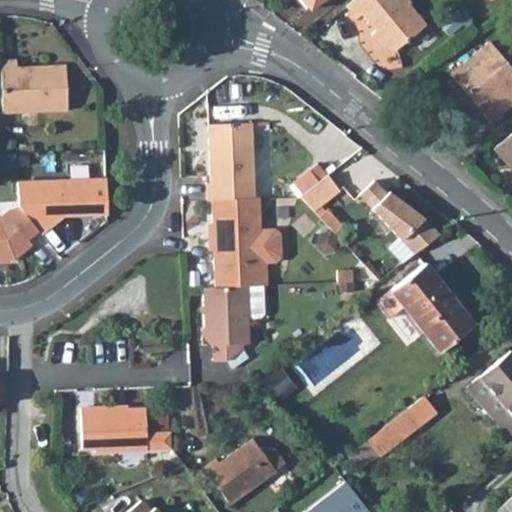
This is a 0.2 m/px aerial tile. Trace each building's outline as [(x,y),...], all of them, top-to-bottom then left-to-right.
[(301,0),(309,9),(319,0),(301,0)] [(411,2),(409,0),(352,0),(346,5),(356,18),(361,14),(375,30),(370,35),(381,49),(394,51),(426,25),(409,3),(411,2)] [(452,73),(491,120),(511,102),(511,72),(488,43),(452,73)] [(16,66),(15,59),(0,59),(0,85),(1,112),(66,110),(65,64),(40,65),(40,69),(16,70),(16,66)] [(254,198),(251,123),(207,124),(210,183),(205,183),(206,199),(210,199),(254,198)] [(56,144),(67,144),(67,129),(56,130),(56,144)] [(511,132),(493,148),(511,171),(511,132)] [(2,165),(12,164),(12,154),(2,155),(2,165)] [(27,164),(26,155),(18,155),(18,164),(27,164)] [(305,191),(317,182),(307,170),(296,179),(305,191)] [(317,182),(305,191),(301,194),(299,196),(313,212),(320,207),(340,191),(326,174),(317,182)] [(17,205),(37,231),(40,234),(61,215),(91,214),(90,179),(16,181),(17,205)] [(301,194),(305,191),(296,179),(292,182),(301,194)] [(386,193),(373,180),(358,194),(398,236),(414,253),(438,234),(423,218),(387,191),(386,193)] [(213,287),(246,286),(262,285),(267,285),(266,262),(276,262),(281,257),(280,234),(275,229),(260,229),(259,198),(254,198),(210,199),(211,222),(212,250),(213,287)] [(37,231),(17,205),(8,209),(0,215),(0,259),(13,259),(31,244),(27,239),(37,231)] [(320,207),(313,212),(319,218),(325,212),(320,207)] [(325,212),(319,218),(334,234),(343,226),(327,210),(325,212)] [(414,253),(398,236),(387,247),(402,262),(414,253)] [(472,324),(424,263),(374,301),(387,319),(402,307),(437,351),(472,324)] [(351,270),(336,270),(337,282),(352,282),(351,270)] [(246,286),(248,317),(260,317),(263,313),(262,285),(246,286)] [(246,286),(213,287),(202,288),(204,328),(200,328),(201,345),(211,345),(211,361),(225,360),(242,349),(242,344),(249,343),(248,317),(246,286)] [(230,369),(248,358),(242,349),(225,360),(230,369)] [(511,433),(511,353),(509,350),(477,376),(504,409),(492,419),(507,438),(511,433)] [(492,419),(504,409),(477,376),(464,387),(492,419)] [(419,423),(435,411),(423,396),(407,408),(419,423)] [(95,407),(79,407),(81,448),(93,448),(93,451),(146,448),(145,408),(127,409),(95,410),(95,407)] [(419,423),(407,408),(357,447),(366,459),(376,452),(378,455),(419,423)] [(260,450),(252,438),(218,462),(215,458),(202,468),(228,504),(284,463),(274,449),(264,447),(260,450)] [(357,447),(347,454),(356,467),(366,459),(357,447)] [(372,511),(353,479),(304,508),(305,511),(372,511)] [(511,511),(511,495),(491,511),(511,511)] [(149,510),(140,499),(123,511),(157,511),(153,507),(149,510)]
